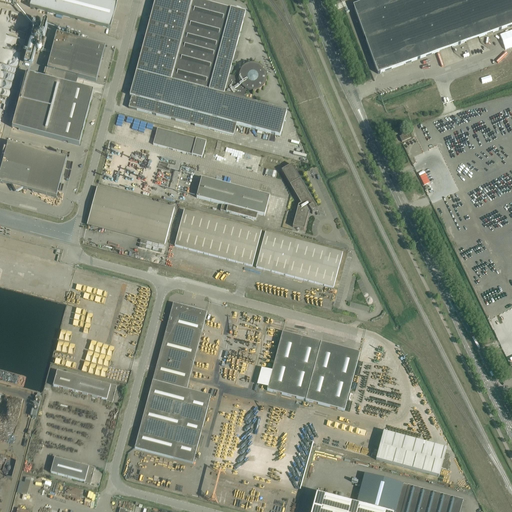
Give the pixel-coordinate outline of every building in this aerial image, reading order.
[(101,0),(31,0),(30,8),(110,29),(117,4),(101,0)] [(253,92),(256,92),(259,91),(262,89),(264,86),(266,83),(266,80),(266,77),(266,73),(265,74),(263,70),(263,69),(261,67),(258,65),(255,64),(251,64),(248,65),(245,66),(242,68),(240,71),(241,71),(240,74),(239,76),(238,76),(238,78),(229,76),(232,62),(234,62),(237,60),(239,53),(235,52),(245,14),(245,13),(244,12),(197,0),(155,0),(130,96),(132,97),(128,108),(233,136),(236,125),(280,136),(286,112),(267,106),(268,103),(261,101),(258,102),(257,104),(243,100),(245,91),(247,92),(247,91),(250,92),(253,92)] [(377,74),(511,25),(511,0),(368,0),(353,6),(377,74)] [(96,82),(105,47),(57,34),(47,69),(76,77),(96,82)] [(32,65),(38,42),(30,40),(24,63),(32,65)] [(15,87),(23,50),(7,47),(5,61),(15,63),(14,67),(11,67),(8,79),(14,80),(12,87),(15,87)] [(76,77),(47,69),(45,79),(73,87),(76,77)] [(93,92),(73,87),(45,79),(26,74),(12,128),(79,146),(93,92)] [(202,158),(206,142),(157,129),(153,145),(202,158)] [(406,134),(404,130),(399,132),(401,136),(399,137),(402,143),(411,138),(408,133),(406,134)] [(56,198),(67,159),(8,143),(0,173),(0,183),(12,186),(16,193),(22,189),(56,198)] [(483,150),(427,172),(432,186),(488,164),(483,150)] [(317,209),(300,179),(292,165),(281,171),(301,205),(298,206),(292,227),(304,231),(308,214),(311,212),(312,214),(315,212),(314,210),(317,209)] [(264,216),(270,197),(201,179),(196,198),(222,205),(220,211),(256,220),(257,214),(264,216)] [(165,244),(174,209),(97,189),(88,223),(165,244)] [(456,215),(465,238),(474,235),(464,211),(456,215)] [(252,267),(261,232),(184,212),(175,247),(252,267)] [(333,289),(342,254),(265,233),(256,268),(333,289)] [(164,247),(144,241),(143,245),(140,245),(139,248),(162,254),(164,247)] [(152,381),(135,449),(193,464),(210,397),(186,390),(207,313),(173,304),(171,311),(172,311),(172,314),(170,313),(167,325),(172,326),(170,334),(165,333),(152,381)] [(344,411),(358,358),(359,353),(282,333),(267,391),(344,411)] [(63,352),(62,363),(68,364),(68,365),(74,366),(75,353),(63,352)] [(110,386),(76,377),(57,372),(53,386),(106,401),(106,402),(107,402),(112,403),(114,396),(115,394),(115,393),(117,386),(112,385),(110,385),(110,386)] [(393,435),(385,463),(439,477),(441,468),(448,470),(450,463),(448,463),(449,456),(445,454),(446,449),(393,435)] [(88,467),(55,458),(50,473),(84,482),(84,483),(90,485),(95,468),(89,466),(88,467)] [(23,492),(33,494),(37,476),(31,474),(30,476),(26,476),(25,483),(23,492)] [(364,474),(358,499),(356,505),(318,495),(313,511),(459,511),(463,501),(408,486),(407,486),(403,485),(364,474)]
